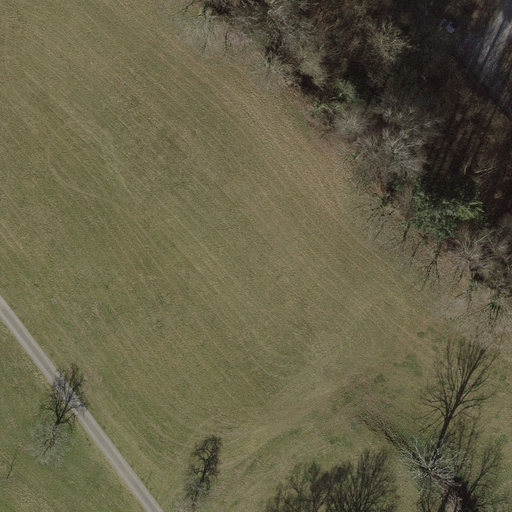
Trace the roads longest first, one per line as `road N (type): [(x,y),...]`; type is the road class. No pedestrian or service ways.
road 1 (unclassified): [(156,511),(0,308)]
road 2 (track): [(511,109),(405,0)]
